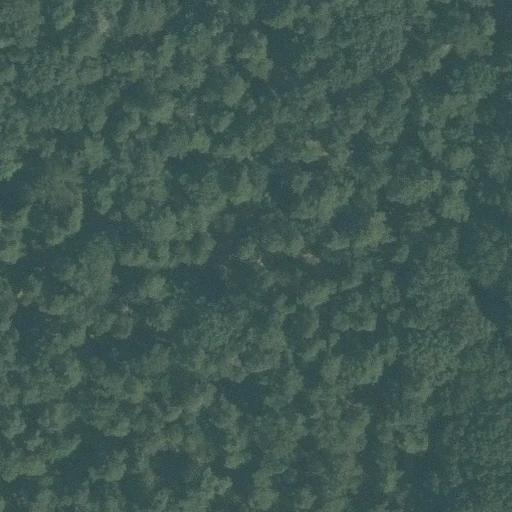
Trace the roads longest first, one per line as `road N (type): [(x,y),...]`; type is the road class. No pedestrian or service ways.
road 1 (track): [(500,0),(424,370)]
road 2 (track): [(424,370),(397,511)]
